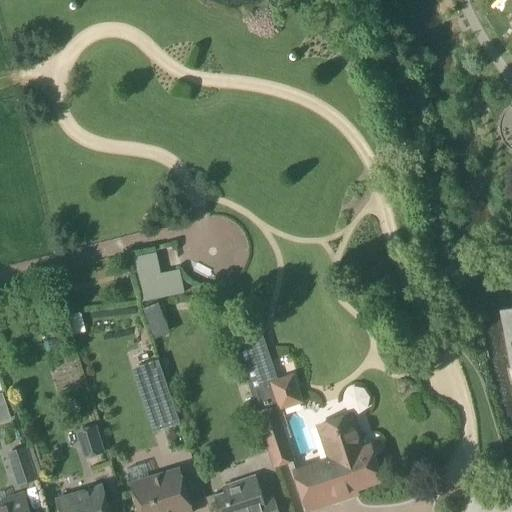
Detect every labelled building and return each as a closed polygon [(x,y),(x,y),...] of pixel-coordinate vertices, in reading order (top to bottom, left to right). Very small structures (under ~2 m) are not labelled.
[(161,273),(138,278),(143,302),(185,293),(180,271),(179,269),(161,273)] [(511,307),(502,310),(511,363),(511,307)] [(271,362),(267,349),(259,324),(231,333),(244,372),(271,362)] [(161,368),(143,375),(154,408),(172,402),(161,368)] [(300,401),(291,375),(277,380),(278,383),(251,392),(259,413),(256,413),(274,468),(296,461),(278,408),(300,401)] [(7,406),(0,408),(0,422),(11,419),(7,406)] [(295,472),(308,511),(336,502),(338,501),(338,499),(339,498),(338,497),(338,496),(382,481),(371,447),(365,449),(353,415),(319,426),(331,460),(295,472)] [(84,459),(105,453),(96,425),(76,431),(84,459)] [(38,480),(27,447),(7,453),(18,487),(38,480)] [(181,511),(192,509),(180,470),(132,485),(140,511),(181,511)] [(279,511),(274,497),(264,500),(256,476),(223,487),(225,493),(215,497),(220,511),(279,511)] [(60,511),(110,511),(103,486),(57,500),(60,511)] [(0,511),(29,511),(24,494),(7,499),(10,506),(0,509),(0,511)]
